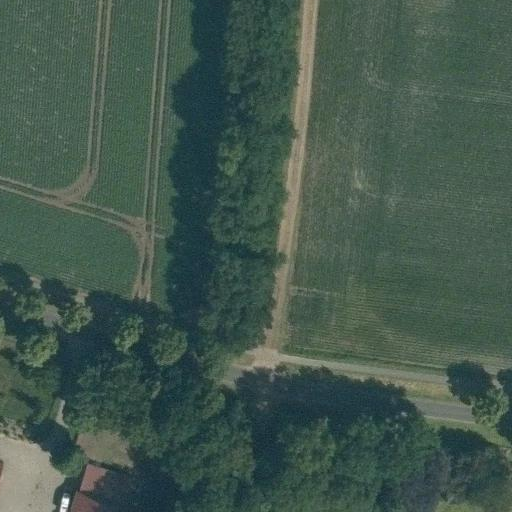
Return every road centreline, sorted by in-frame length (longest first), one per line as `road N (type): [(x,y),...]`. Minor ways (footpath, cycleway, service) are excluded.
road 1 (tertiary): [(511,421),(268,389),(0,308)]
road 2 (track): [(226,511),(250,470),(268,389),(309,0)]
